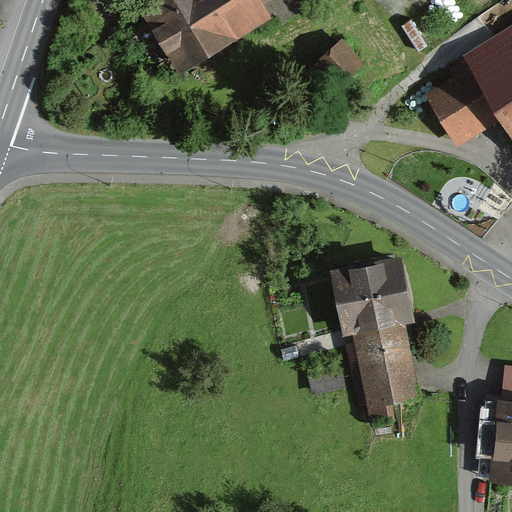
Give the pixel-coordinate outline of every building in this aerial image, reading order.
[(251,0),(152,0),(138,8),(175,72),(264,21),(251,0)] [(511,29),(466,58),(472,68),(430,94),(461,143),(503,117),(511,131),(511,29)] [(330,51),(353,78),(369,64),(346,37),(330,51)] [(397,260),(330,273),(342,331),(352,329),(367,405),(412,396),(397,320),(409,318),(397,260)] [(511,402),(497,401),(490,476),(511,478),(511,402)]
